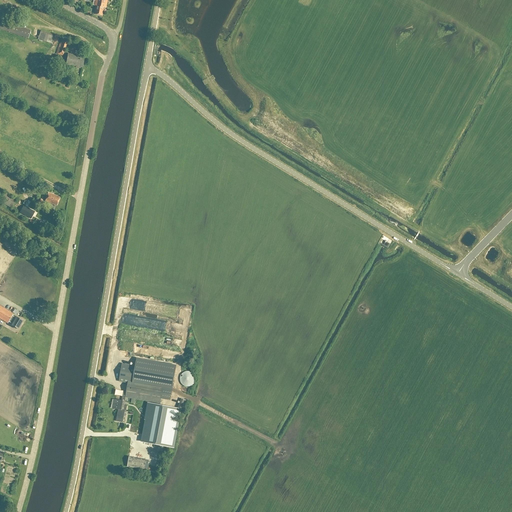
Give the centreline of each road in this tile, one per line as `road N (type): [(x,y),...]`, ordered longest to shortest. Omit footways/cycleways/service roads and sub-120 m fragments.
road 1 (unclassified): [(18,511),(113,43),(103,27),(53,0)]
road 2 (tertiary): [(65,511),(147,67)]
road 3 (tertiary): [(456,273),(251,146),(147,67)]
road 4 (unclassified): [(511,215),(299,90),(297,68),(337,0)]
